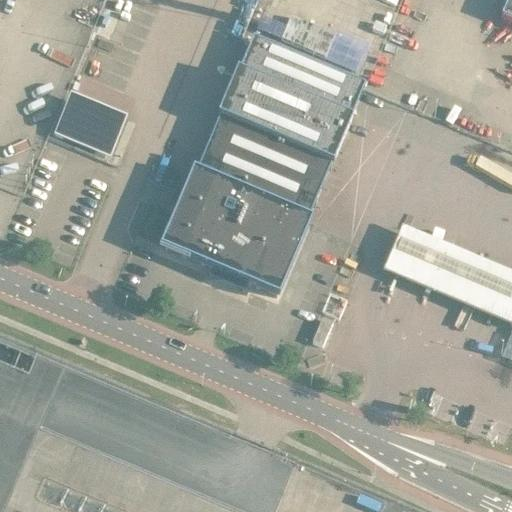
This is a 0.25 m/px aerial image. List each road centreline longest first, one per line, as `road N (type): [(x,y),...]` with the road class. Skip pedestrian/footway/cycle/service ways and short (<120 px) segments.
road 1 (tertiary): [(359,429),(0,278)]
road 2 (unknown): [(186,0),(82,313)]
